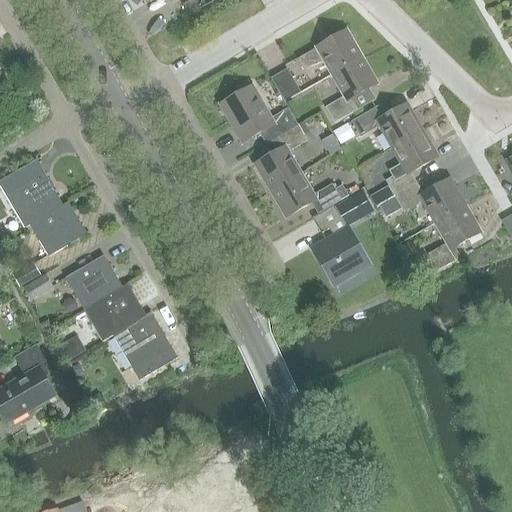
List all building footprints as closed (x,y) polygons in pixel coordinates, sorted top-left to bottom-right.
[(190,0),(181,6),(187,15),(199,8),(193,0),(190,0)] [(346,32),(314,50),(296,60),(302,71),(322,63),(330,76),(361,58),(346,32)] [(376,85),(361,58),(330,76),(342,98),(324,109),(333,125),(355,112),(349,101),(376,85)] [(283,103),(299,94),(286,70),(270,79),(283,103)] [(265,146),(275,140),(297,126),(287,110),(270,119),(252,87),(219,106),(241,144),(258,134),(265,146)] [(378,128),(390,150),(421,132),(406,105),(379,121),(372,110),(350,123),(359,139),(378,128)] [(306,142),(297,126),(275,140),(281,150),(254,166),(269,193),(300,174),(288,152),(306,142)] [(346,126),(334,133),(341,143),(352,137),(346,126)] [(437,158),(421,132),(390,150),(403,173),(385,183),(393,198),(416,185),(409,174),(437,158)] [(62,206),(44,175),(36,161),(0,181),(0,188),(24,230),(29,227),(29,226),(62,207),(62,206)] [(318,214),(332,206),(340,201),(348,197),(342,186),(334,190),(331,185),(313,196),(300,174),(269,193),(285,219),(312,203),(318,214)] [(422,196),(416,185),(393,198),(402,214),(421,204),(433,225),(464,207),(449,180),(422,196)] [(361,192),(350,199),(361,219),(373,212),(361,192)] [(29,226),(29,227),(48,258),(86,236),(67,203),(62,206),(62,207),(29,226)] [(333,285),(367,265),(343,223),(333,206),(311,219),(320,234),(328,230),(333,238),(312,251),(333,285)] [(464,207),(433,225),(445,246),(427,257),(436,273),(459,260),(452,249),(480,234),(464,207)] [(410,243),(402,248),(406,256),(414,252),(410,243)] [(64,279),(83,311),(88,308),(122,289),(121,288),(103,257),(64,279)] [(40,276),(32,263),(10,276),(18,289),(40,276)] [(29,301),(52,288),(45,275),(22,289),(29,301)] [(126,285),(121,288),(122,289),(88,308),(83,311),(83,312),(101,343),(112,337),(145,317),(126,285)] [(112,337),(130,369),(138,382),(177,360),(150,314),(145,317),(112,337)] [(69,340),(56,347),(65,363),(78,356),(69,340)] [(0,390),(0,418),(7,429),(56,400),(43,378),(51,373),(51,372),(47,365),(35,345),(13,358),(24,377),(0,390)] [(51,363),(47,365),(51,372),(55,370),(55,368),(51,363)]
